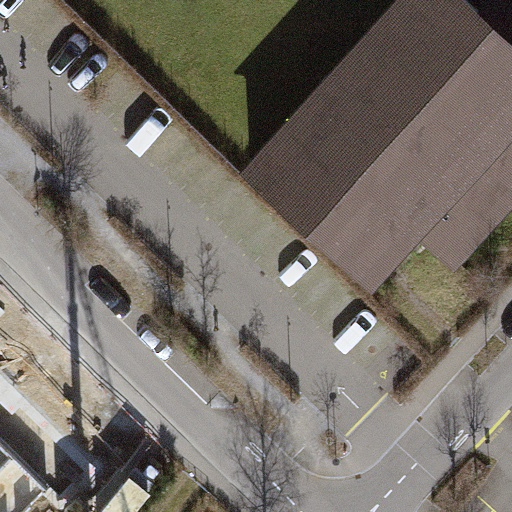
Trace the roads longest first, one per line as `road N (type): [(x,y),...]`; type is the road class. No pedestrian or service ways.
road 1 (residential): [(0,217),(302,511)]
road 2 (residential): [(511,373),(386,511)]
